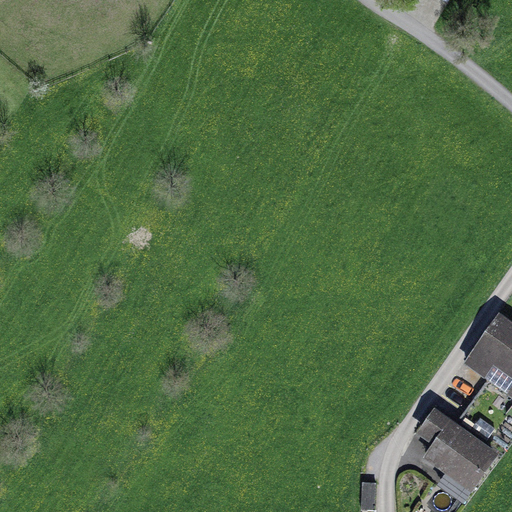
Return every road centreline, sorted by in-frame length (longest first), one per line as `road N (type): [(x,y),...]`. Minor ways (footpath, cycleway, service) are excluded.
road 1 (residential): [(388,511),(396,455),(511,281)]
road 2 (unclassified): [(384,0),(473,64),(511,109)]
